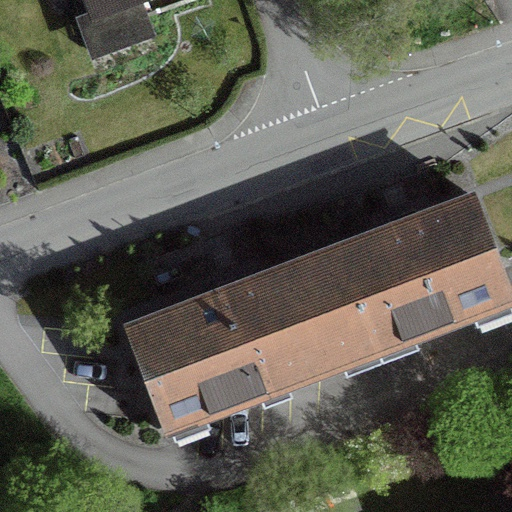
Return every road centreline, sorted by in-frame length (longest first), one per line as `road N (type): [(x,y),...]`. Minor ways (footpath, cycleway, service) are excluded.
road 1 (residential): [(0,260),(328,135)]
road 2 (residential): [(328,135),(511,72)]
road 3 (residential): [(278,0),(328,135)]
